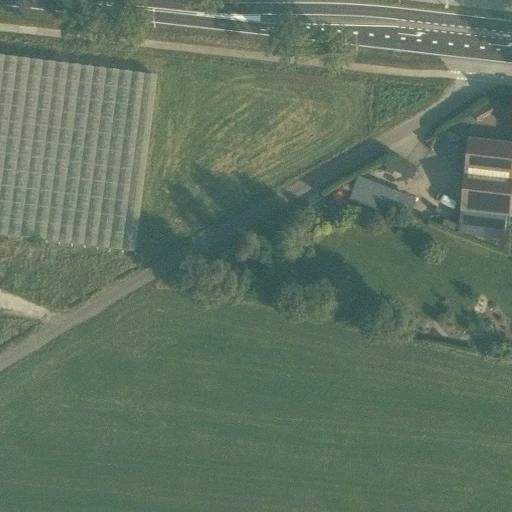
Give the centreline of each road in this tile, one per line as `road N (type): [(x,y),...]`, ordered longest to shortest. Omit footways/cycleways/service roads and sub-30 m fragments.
road 1 (unclassified): [(479,78),(452,102),(0,369)]
road 2 (primary): [(219,16),(487,54)]
road 3 (primary): [(488,24),(326,8),(219,16)]
road 4 (primary): [(219,16),(68,0)]
